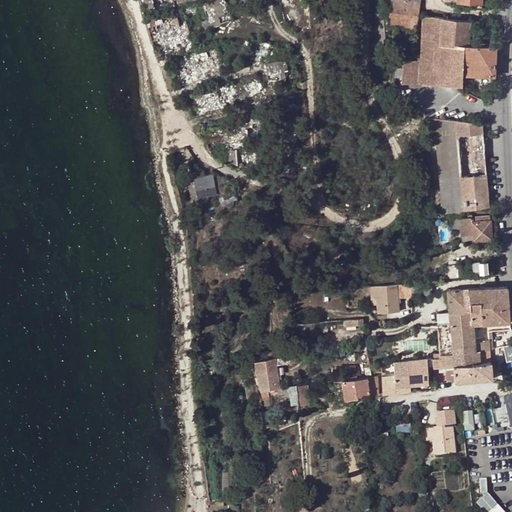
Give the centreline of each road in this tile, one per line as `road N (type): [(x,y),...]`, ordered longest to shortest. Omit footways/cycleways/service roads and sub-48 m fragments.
road 1 (track): [(379,0),(379,79),(407,167),(406,193),(391,213),(365,220),(328,211),(220,168),(160,110)]
road 2 (track): [(265,0),(302,48),(328,211)]
road 3 (unclassified): [(511,9),(511,225)]
road 4 (residential): [(124,0),(153,79),(166,151)]
